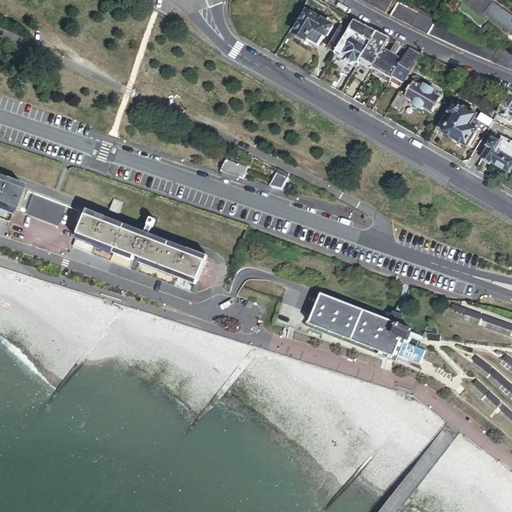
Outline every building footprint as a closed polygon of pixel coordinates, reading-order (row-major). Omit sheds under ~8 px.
[(358,0),(375,9),(380,0),(358,0)] [(385,14),(392,1),(391,0),(380,0),(375,9),(382,13),(385,14)] [(485,15),(511,36),(511,34),(511,15),(493,0),(466,0),(477,9),(475,11),(483,18),(485,15)] [(435,21),(397,3),(390,17),(427,36),(434,23),(435,21)] [(324,36),(326,37),(332,28),(323,23),(325,21),(323,20),(322,19),(321,21),(317,19),(320,14),(305,6),(301,14),(304,16),(300,23),(297,21),(292,29),(296,32),(294,34),(296,35),(294,37),(295,40),(301,43),(304,42),(305,40),(317,47),(324,36)] [(361,60),(370,45),(372,41),(377,33),(367,28),(354,21),(347,33),(335,55),(334,56),(356,69),(359,65),(361,60)] [(493,65),(498,52),(434,23),(427,36),(456,49),(463,52),(481,60),(493,65)] [(328,51),(335,55),(347,33),(341,29),(328,51)] [(372,41),(384,48),(389,40),(384,37),(377,33),(372,41)] [(383,50),(384,48),(372,41),(370,45),(382,52),(383,50)] [(370,66),(373,67),(382,52),(370,45),(361,60),(370,66)] [(402,61),(395,57),(400,48),(397,47),(395,45),(390,54),(383,50),(382,52),(373,67),(372,69),(391,80),(392,79),(401,63),(402,61)] [(403,59),(415,66),(422,55),(416,52),(409,49),(403,59)] [(511,72),(511,55),(500,50),(498,52),(493,65),(508,71),(511,72)] [(413,70),(415,66),(403,59),(402,61),(401,63),(413,70)] [(368,70),(370,66),(361,60),(359,65),(368,70)] [(392,79),(404,85),(413,70),(401,63),(392,79)] [(424,109),(432,114),(440,100),(433,96),(435,93),(422,85),(421,80),(416,78),(412,79),(409,84),(411,88),(405,98),(413,103),(412,105),(422,111),(424,109)] [(382,95),(375,90),(366,104),(374,109),(382,95)] [(511,122),(511,100),(510,99),(511,96),(511,93),(510,93),(497,114),(505,118),(504,120),(509,123),(511,122)] [(399,113),(405,102),(397,98),(390,109),(399,113)] [(472,129),(468,127),(474,115),(459,106),(457,108),(453,106),(449,113),(453,116),(451,119),(444,115),(436,128),(443,132),(443,133),(467,147),(472,138),(476,132),(480,134),(484,136),(492,122),(480,114),(478,117),(472,129)] [(468,127),(472,129),(478,117),(474,115),(468,127)] [(472,138),(477,140),(480,134),(476,132),(472,138)] [(511,141),(503,137),(500,143),(493,140),(482,159),(489,163),(490,161),(509,172),(511,167),(511,141)] [(244,170),(246,171),(247,164),(227,158),(221,171),(241,178),(244,170)] [(269,186),(282,189),(289,175),(283,172),(278,169),(269,186)] [(0,218),(9,222),(23,185),(0,176),(0,218)] [(26,217),(57,229),(65,209),(34,197),(26,217)] [(111,210),(119,213),(123,203),(114,200),(111,210)] [(207,256),(88,210),(74,247),(193,293),(207,256)] [(408,333),(410,329),(411,326),(401,323),(401,322),(400,321),(403,313),(400,312),(393,309),(390,318),(321,293),(310,324),(395,355),(403,333),(408,334),(408,333)] [(481,320),(483,315),(455,304),(453,310),(481,320)] [(511,331),(511,330),(511,325),(486,316),(484,321),(511,331)] [(398,360),(400,356),(408,334),(403,333),(395,355),(310,324),(307,323),(305,327),(398,360)] [(423,339),(425,334),(410,329),(408,333),(423,339)] [(400,356),(420,363),(428,340),(423,339),(408,333),(408,334),(400,356)] [(489,373),(492,369),(479,358),(475,361),(489,373)] [(511,391),(511,384),(497,372),(494,376),(511,391)] [(485,395),(488,391),(477,381),(474,385),(485,395)] [(498,407),(501,403),(491,394),(487,397),(498,407)] [(511,419),(511,413),(505,407),(502,411),(511,419)]
